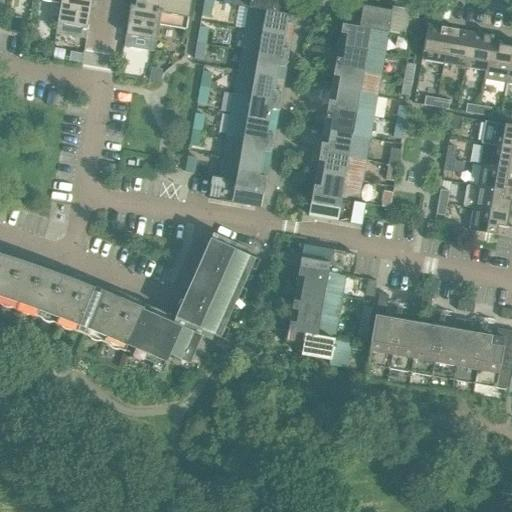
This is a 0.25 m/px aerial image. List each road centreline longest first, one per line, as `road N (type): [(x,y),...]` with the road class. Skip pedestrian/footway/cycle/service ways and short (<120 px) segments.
road 1 (residential): [(511,283),(414,262),(383,245),(228,213)]
road 2 (residential): [(228,213),(171,299),(66,254)]
road 3 (residential): [(80,197),(112,0)]
road 4 (residential): [(228,213),(80,197)]
